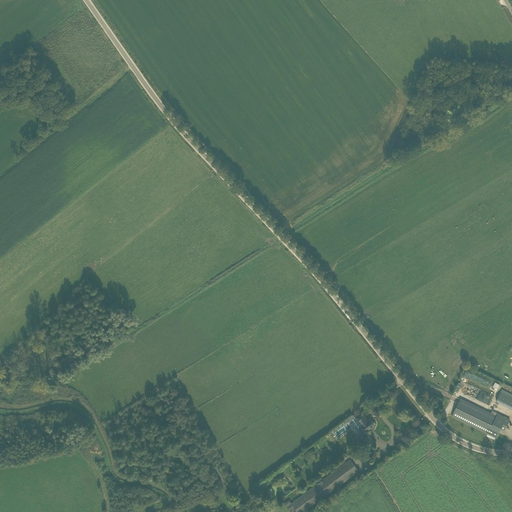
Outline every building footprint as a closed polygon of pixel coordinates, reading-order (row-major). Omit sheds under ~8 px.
[(511,397),(500,392),(496,401),(511,408),(511,397)] [(509,419),(505,417),(497,413),(496,416),(460,398),(452,416),(496,438),(500,429),(504,431),(509,419)] [(354,418),(362,427),(365,431),(374,424),(370,419),(367,421),(363,416),(364,416),(362,412),(358,415),(354,418)] [(373,442),(367,434),(361,439),(367,447),(373,442)] [(284,503),(289,510),(293,507),(297,511),(304,511),(359,471),(351,462),(352,461),(351,459),(350,460),(350,459),(292,504),(289,500),(284,503)]
